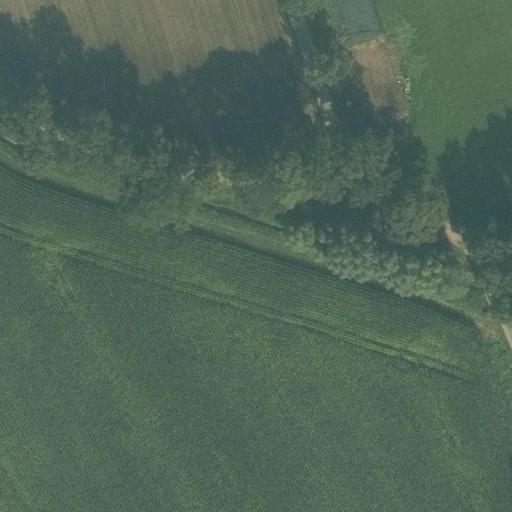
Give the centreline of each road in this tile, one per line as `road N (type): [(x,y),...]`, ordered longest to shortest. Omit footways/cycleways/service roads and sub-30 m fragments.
road 1 (unclassified): [(355,175),(208,179),(118,157),(0,107)]
road 2 (unclassified): [(355,175),(386,200),(464,238),(511,340)]
road 3 (unclassified): [(290,0),(355,175)]
